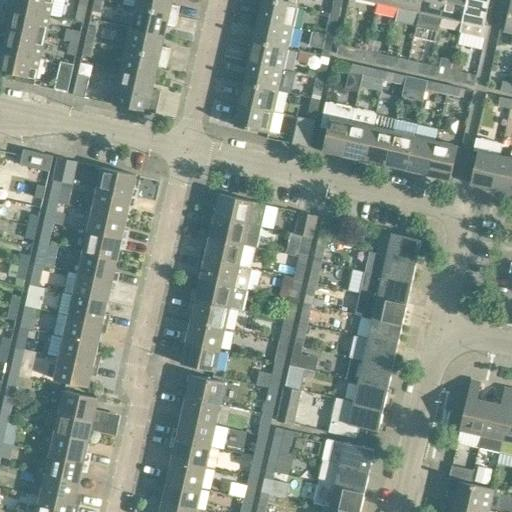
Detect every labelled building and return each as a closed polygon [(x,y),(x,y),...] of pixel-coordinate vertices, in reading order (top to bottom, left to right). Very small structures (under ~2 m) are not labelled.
[(14,0),(13,7),(50,15),(53,0),(14,0)] [(80,0),(79,0),(76,13),(85,15),(88,2),(80,0)] [(94,0),(92,11),(100,13),(103,0),(94,0)] [(136,0),(135,7),(178,16),(180,6),(172,4),(172,0),(136,0)] [(270,0),(262,0),(258,19),(293,27),(297,6),(270,0)] [(399,0),(398,7),(419,12),(422,0),(399,0)] [(437,31),(441,16),(444,0),(422,0),(419,12),(416,26),(437,31)] [(444,0),(441,16),(462,21),(466,0),(444,0)] [(484,25),(489,0),(466,0),(462,21),(459,32),(485,38),(488,26),(484,25)] [(6,27),(45,36),(50,15),(13,7),(7,6),(4,19),(10,20),(8,27),(6,27)] [(135,7),(130,28),(165,35),(167,24),(176,26),(178,16),(135,7)] [(258,19),(253,40),(288,48),(293,27),(258,19)] [(329,22),(326,35),(334,36),(337,24),(329,22)] [(86,40),(93,41),(96,28),(89,26),(86,40)] [(0,34),(0,35),(0,48),(40,57),(45,36),(6,27),(6,28),(8,28),(6,36),(0,34)] [(162,46),(165,35),(130,28),(125,49),(168,58),(171,48),(162,46)] [(72,30),(69,42),(79,44),(81,33),(72,30)] [(326,35),(323,48),(331,50),(334,36),(326,35)] [(93,41),(86,40),(83,53),(90,55),(93,41)] [(253,40),(249,62),(283,69),(288,48),(253,40)] [(76,57),(79,44),(69,42),(66,55),(76,57)] [(337,54),(364,60),(366,50),(339,44),(337,54)] [(35,79),(40,57),(0,48),(0,61),(1,62),(0,64),(0,70),(16,74),(15,80),(34,85),(35,79)] [(125,49),(121,70),(155,77),(158,66),(166,68),(168,58),(125,49)] [(366,50),(364,60),(376,63),(379,53),(366,50)] [(396,57),(394,67),(406,70),(409,60),(396,57)] [(409,60),(406,70),(419,72),(421,63),(409,60)] [(68,92),(74,65),(60,62),(54,89),(68,92)] [(283,69),(249,62),(244,83),(278,90),(283,69)] [(320,63),(317,77),(325,79),(328,65),(320,63)] [(352,63),(350,72),(362,75),(364,66),(352,63)] [(364,66),(362,75),(375,78),(377,69),(364,66)] [(438,67),(436,76),(449,79),(451,70),(438,67)] [(113,104),(114,104),(156,113),(161,90),(153,89),(155,77),(121,70),(113,104)] [(449,79),(475,85),(477,75),(451,70),(449,79)] [(394,73),(392,82),(404,84),(406,76),(394,73)] [(73,95),(85,98),(89,77),(78,74),(73,95)] [(406,76),(404,84),(417,87),(419,79),(416,78),(406,76)] [(317,77),(314,90),(322,92),(325,79),(317,77)] [(511,93),(511,83),(502,81),(500,91),(511,93)] [(434,91),(447,94),(449,85),(436,82),(436,84),(434,91)] [(244,83),(239,104),(274,111),(278,90),(244,83)] [(461,88),(449,85),(447,94),(459,97),(461,88)] [(511,99),(500,97),(498,105),(510,108),(511,99)] [(320,127),(327,129),(322,151),(344,156),(355,108),(326,102),(320,127)] [(274,111),(239,104),(234,126),(269,133),(274,111)] [(311,105),(308,119),(315,121),(318,107),(311,105)] [(365,161),(373,127),(376,113),(355,108),(344,156),(365,161)] [(315,121),(308,119),(298,117),(292,144),(309,148),(315,121)] [(394,131),(373,127),(365,161),(386,165),(394,131)] [(394,131),(386,165),(408,170),(415,136),(394,131)] [(428,175),(436,141),(415,136),(408,170),(428,175)] [(478,152),(471,182),(470,184),(492,189),(500,155),(502,144),(476,138),(473,151),(478,152)] [(458,146),(436,141),(428,175),(450,180),(451,178),(458,146)] [(53,156),(24,149),(20,165),(49,172),(53,156)] [(0,157),(0,171),(6,175),(17,156),(4,150),(0,157)] [(511,193),(511,158),(500,155),(492,189),(511,193)] [(62,181),(71,183),(76,162),(59,158),(54,179),(62,181)] [(102,167),(97,189),(137,198),(139,188),(133,187),(136,175),(102,167)] [(38,185),(35,197),(43,199),(47,180),(40,179),(39,185),(38,185)] [(60,193),(62,181),(54,179),(51,191),(60,193)] [(135,207),(137,198),(97,189),(92,210),(126,218),(129,206),(135,207)] [(266,204),(254,202),(219,194),(216,206),(211,205),(209,214),(262,226),(266,204)] [(47,210),(44,221),(53,223),(55,211),(47,210)] [(92,210),(87,231),(127,240),(129,231),(124,229),(126,218),(92,210)] [(295,234),(304,236),(312,238),(317,216),(300,212),(295,234)] [(31,214),(29,226),(37,228),(40,216),(31,214)] [(257,247),(262,226),(209,214),(207,224),(212,225),(210,237),(257,247)] [(50,235),(53,223),(44,221),(42,233),(50,235)] [(26,238),(34,240),(37,228),(29,226),(26,238)] [(320,228),(318,239),(326,241),(329,229),(320,228)] [(87,231),(83,252),(117,260),(120,248),(125,250),(127,240),(87,231)] [(387,255),(415,261),(417,261),(422,239),(382,231),(377,253),(387,255)] [(304,236),(299,257),(307,259),(312,238),(304,236)] [(201,247),(199,256),(239,265),(244,245),(257,248),(257,247),(210,237),(207,248),(201,247)] [(318,239),(315,251),(323,253),(326,241),(318,239)] [(37,252),(35,264),(43,266),(46,254),(37,252)] [(83,252),(78,273),(118,282),(120,273),(114,271),(117,260),(83,252)] [(22,254),(20,266),(28,268),(30,256),(22,254)] [(412,282),(415,267),(417,261),(415,261),(387,255),(382,276),(412,282)] [(203,267),(200,279),(234,286),(247,289),(252,268),(239,265),(199,256),(197,266),(203,267)] [(299,257),(295,278),(303,280),(307,259),(299,257)] [(41,277),(43,266),(35,264),(32,275),(41,277)] [(17,278),(25,279),(28,268),(20,266),(17,278)] [(311,270),(308,281),(316,283),(319,272),(311,270)] [(78,273),(73,294),(107,302),(110,291),(116,292),(118,282),(78,273)] [(377,297),(407,304),(412,282),(382,276),(377,297)] [(295,278),(292,290),(300,292),(303,280),(295,278)] [(247,289),(234,286),(200,279),(197,290),(192,289),(190,299),(230,307),(242,310),(247,289)] [(308,281),(306,293),(314,295),(316,283),(308,281)] [(355,314),(373,318),(402,325),(407,304),(377,297),(360,293),(355,314)] [(28,294),(25,306),(34,308),(36,296),(28,294)] [(73,294),(68,315),(108,324),(110,315),(105,314),(107,302),(73,294)] [(13,295),(10,307),(19,308),(21,297),(13,295)] [(193,309),(191,321),(225,329),(230,307),(190,299),(188,308),(193,309)] [(31,319),(34,308),(25,306),(23,318),(31,319)] [(8,318),(16,320),(19,308),(10,307),(8,318)] [(288,308),(285,320),(293,322),(296,310),(288,308)] [(302,312),(299,324),(307,325),(310,314),(302,312)] [(68,315),(64,337),(98,344),(101,333),(106,334),(108,324),(68,315)] [(373,318),(368,339),(398,346),(402,325),(373,318)] [(285,320),(282,332),(290,334),(293,322),(285,320)] [(182,331),(180,341),(220,350),(225,329),(191,321),(188,332),(182,331)] [(299,324),(296,335),(304,337),(307,325),(299,324)] [(18,336),(16,348),(24,350),(27,338),(18,336)] [(351,357),(363,360),(393,367),(398,346),(368,339),(355,336),(351,357)] [(3,337),(1,349),(9,351),(12,339),(3,337)] [(64,337),(59,358),(99,367),(101,357),(95,356),(98,344),(64,337)] [(220,350),(180,341),(178,350),(184,351),(181,364),(215,371),(220,350)] [(300,354),(302,346),(294,345),(289,366),(306,369),(315,371),(318,358),(300,354)] [(22,362),(24,350),(16,348),(13,360),(22,362)] [(0,351),(0,361),(6,363),(9,351),(1,349),(0,351)] [(278,351),(276,362),(284,364),(286,352),(278,351)] [(96,376),(99,367),(59,358),(54,379),(88,387),(91,375),(96,376)] [(358,381),(388,388),(393,367),(363,360),(358,381)] [(281,378),(284,364),(276,362),(273,376),(281,378)] [(289,366),(285,387),(301,390),(306,369),(289,366)] [(257,372),(253,389),(269,392),(277,394),(281,378),(273,376),(257,372)] [(182,386),(180,395),(220,404),(225,382),(191,375),(188,387),(182,386)] [(469,386),(460,430),(481,435),(489,402),(477,399),(481,382),(471,380),(469,386)] [(358,381),(354,402),(383,409),(388,388),(358,381)] [(285,387),(277,420),(296,425),(304,391),(301,390),(285,387)] [(7,388),(4,400),(13,401),(15,390),(7,388)] [(481,435),(478,447),(500,452),(511,398),(511,389),(504,388),(500,404),(489,402),(481,435)] [(59,412),(99,421),(101,411),(96,409),(98,398),(64,390),(59,412)] [(184,406),(181,417),(215,425),(220,404),(180,395),(178,405),(184,406)] [(511,398),(500,452),(511,454),(511,398)] [(10,413),(13,401),(4,400),(2,411),(10,413)] [(266,402),(264,414),(272,416),(274,404),(266,402)] [(331,419),(328,432),(356,438),(359,426),(378,431),(383,409),(354,402),(349,423),(331,419)] [(59,412),(54,433),(89,441),(91,430),(96,431),(99,421),(59,412)] [(264,414),(261,426),(269,427),(272,416),(264,414)] [(215,425),(181,417),(178,429),(173,428),(171,437),(211,446),(215,425)] [(275,427),(271,449),(279,451),(282,437),(283,429),(275,427)] [(54,433),(50,454),(89,463),(91,454),(86,452),(89,441),(54,433)] [(174,448),(172,459),(206,467),(211,446),(171,437),(169,447),(174,448)] [(323,461),(369,471),(374,449),(328,439),(323,461)] [(257,444),(254,456),(262,458),(265,446),(257,444)] [(275,465),(279,451),(271,449),(267,463),(275,465)] [(89,463),(50,454),(45,475),(79,483),(82,471),(87,472),(89,463)] [(241,455),(238,468),(248,470),(251,458),(241,455)] [(254,456),(252,468),(260,470),(262,458),(254,456)] [(206,467),(172,459),(169,471),(163,470),(161,479),(201,488),(206,467)] [(365,492),(369,471),(323,461),(318,482),(365,492)] [(478,466),(474,482),(488,485),(492,469),(478,466)] [(462,469),(460,481),(471,484),(473,472),(462,469)] [(45,475),(40,496),(80,505),(82,496),(76,494),(79,483),(45,475)] [(289,483),(264,478),(261,491),(269,493),(286,497),(289,483)] [(165,490),(162,502),(196,509),(201,488),(161,479),(159,489),(165,490)] [(455,491),(452,502),(489,511),(494,489),(471,484),(460,481),(448,479),(446,489),(455,491)] [(360,511),(365,492),(318,482),(313,503),(323,505),(353,511),(360,511)] [(247,487),(245,498),(253,500),(255,488),(247,487)] [(261,491),(256,511),(264,511),(269,493),(261,491)] [(78,511),(80,505),(40,496),(36,511),(78,511)] [(245,498),(242,510),(250,511),(253,500),(245,498)] [(195,511),(196,509),(162,502),(159,511),(153,511),(154,511),(153,511),(195,511)] [(488,511),(489,511),(452,502),(449,511),(441,511),(440,511),(488,511)]
